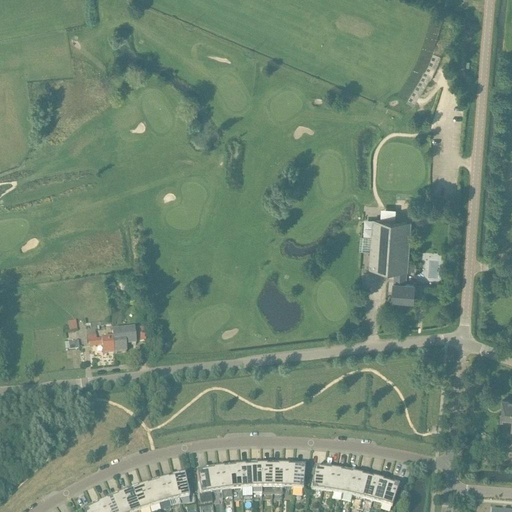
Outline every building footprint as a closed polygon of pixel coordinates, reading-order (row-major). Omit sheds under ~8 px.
[(441,21),(433,20),(429,35),(424,50),(418,65),(411,79),(403,92),(399,96),(406,101),(406,102),(413,107),(424,91),(432,75),(440,58),(446,41),(450,23),(442,21),(441,21)] [(410,223),(373,220),(370,269),(395,270),(394,283),(393,283),(392,300),(413,301),(414,285),(403,284),(404,271),(407,271),(410,223)] [(120,302),(118,296),(109,299),(112,305),(120,302)] [(104,322),(85,325),(87,336),(88,336),(89,347),(97,346),(102,345),(103,355),(114,354),(113,338),(101,340),(96,341),(96,335),(95,331),(99,330),(99,328),(99,327),(111,325),(111,321),(104,322)] [(144,328),(137,329),(138,342),(145,341),(144,328)] [(135,329),(112,332),(113,338),(114,354),(126,353),(126,346),(136,345),(135,329)] [(78,342),(65,343),(65,350),(79,349),(78,342)] [(511,401),(502,400),(501,421),(503,421),(503,420),(502,420),(502,418),(511,419),(511,427),(511,429),(511,401)] [(261,467),(262,490),(272,490),(272,467),(272,465),(266,465),(265,467),(261,467)] [(272,467),(272,490),(282,490),(283,467),(278,467),(278,465),(272,465),(272,467)] [(244,468),(240,468),(241,491),(251,491),(250,468),(250,466),(244,466),(244,468)] [(250,466),(250,468),(251,491),(252,496),(262,496),(262,490),(261,467),(257,467),(257,466),(250,466)] [(287,468),(283,467),(282,490),(292,491),(293,468),(294,466),(287,466),(287,468)] [(294,466),(293,468),(292,491),(303,492),(304,475),(305,469),(300,468),(300,467),(294,466)] [(229,469),(231,492),(241,491),(240,468),(235,469),(235,467),(229,468),(229,469)] [(218,471),(221,493),(231,492),(229,469),(229,468),(222,468),(223,470),(218,471)] [(318,470),(314,470),(313,476),(311,492),(320,493),(322,494),(325,471),(325,469),(319,468),(318,470)] [(207,472),(211,495),(221,493),(218,471),(214,471),(213,469),(207,470),(207,472)] [(325,469),(325,471),(322,494),(332,495),(335,473),(331,472),(331,470),(325,469)] [(211,495),(207,472),(207,470),(201,471),(201,473),(196,474),(200,497),(211,495)] [(335,473),(332,495),(342,497),(346,474),(346,473),(340,471),(340,473),(335,473)] [(346,474),(342,497),(341,503),(350,505),(352,499),(357,477),(352,476),(352,474),(346,473),(346,474)] [(173,479),(178,501),(189,499),(184,477),(179,478),(179,476),(173,477),(173,479)] [(361,478),(357,477),(352,499),(362,501),(367,479),(367,477),(361,476),(361,478)] [(180,506),(178,501),(173,479),(173,477),(166,479),(167,481),(163,482),(169,504),(170,509),(175,507),(180,506)] [(367,479),(362,501),(371,504),(377,482),(373,481),(374,479),(367,477),(367,479)] [(152,483),(152,485),(159,507),(169,504),(163,482),(158,483),(158,481),(152,483)] [(377,482),(371,504),(381,507),(388,485),(388,483),(382,481),(382,483),(377,482)] [(142,488),(149,510),(159,507),(152,485),(152,483),(146,485),(146,487),(142,488)] [(388,483),(388,485),(381,507),(391,510),(398,488),(394,487),(394,485),(388,483)] [(131,490),(132,491),(139,511),(142,511),(149,510),(142,488),(138,489),(137,488),(131,490)] [(122,495),(128,511),(139,511),(132,491),(131,490),(125,492),(126,494),(122,495)] [(111,498),(112,499),(116,511),(128,511),(122,495),(118,497),(117,495),(111,498)] [(102,504),(105,511),(116,511),(112,499),(111,498),(105,500),(106,502),(102,504)]
